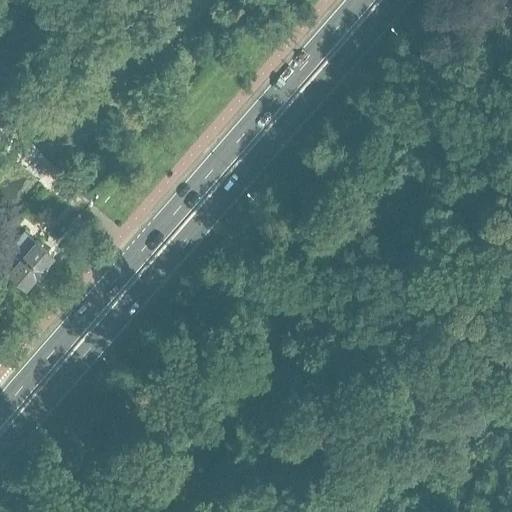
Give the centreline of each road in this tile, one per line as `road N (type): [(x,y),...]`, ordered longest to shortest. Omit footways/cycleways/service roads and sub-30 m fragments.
road 1 (primary): [(0,454),(397,0)]
road 2 (primary): [(357,0),(0,408)]
